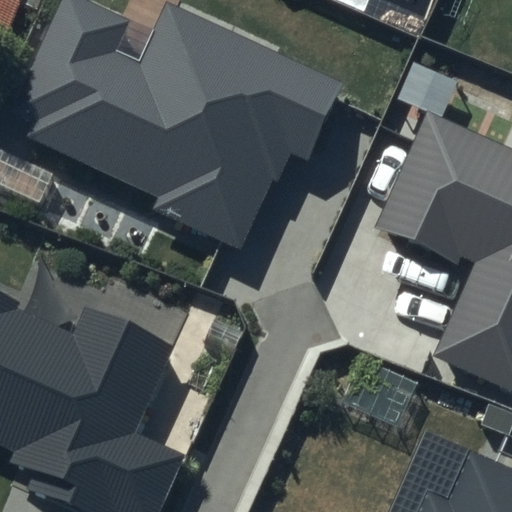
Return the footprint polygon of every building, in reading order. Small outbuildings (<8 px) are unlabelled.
[(0,0),(0,74),(29,0),(0,0)] [(338,85),(167,7),(141,64),(115,52),(130,19),(89,0),(62,0),(11,111),(20,115),(12,131),(159,199),(154,209),(241,249),(286,152),(303,160),(338,85)] [(511,148),(428,112),(379,221),(474,263),(433,355),(511,390),(511,148)] [(23,300),(0,289),(0,444),(15,452),(11,461),(35,472),(29,485),(88,511),(159,511),(185,458),(134,435),(174,347),(84,305),(73,330),(20,306),(23,300)] [(511,511),(511,468),(425,431),(389,511),(511,511)]
